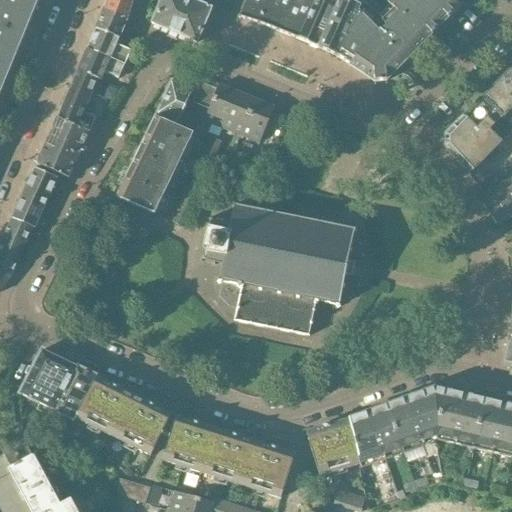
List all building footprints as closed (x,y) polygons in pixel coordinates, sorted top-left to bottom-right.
[(37,4),(25,0),(0,0),(0,28),(24,38),(37,4)] [(129,0),(106,0),(102,11),(126,21),(132,1),(129,0)] [(214,10),(218,0),(161,0),(152,24),(197,44),(210,13),(212,14),(214,10)] [(278,33),(292,0),(247,0),(238,19),(260,26),(278,33)] [(297,41),(314,0),(292,0),(278,33),(297,41)] [(341,0),(314,0),(297,41),(319,50),(341,0)] [(341,0),(319,50),(338,59),(341,53),(358,14),(361,8),(341,0)] [(370,8),(373,0),(364,0),(362,4),(370,8)] [(458,8),(450,0),(391,0),(387,5),(393,11),(425,42),(440,27),(458,8)] [(368,13),(380,24),(387,17),(375,5),(368,13)] [(102,11),(94,30),(118,40),(126,21),(102,11)] [(386,82),(425,42),(393,11),(380,24),(385,29),(379,35),(351,68),(365,77),(374,83),(386,82)] [(351,68),(379,35),(358,14),(341,53),(338,59),(351,68)] [(24,38),(0,28),(0,67),(10,72),(24,38)] [(118,40),(94,30),(86,50),(124,66),(129,53),(115,46),(118,40)] [(124,66),(86,50),(77,72),(97,80),(100,82),(104,74),(118,80),(124,66)] [(0,96),(10,72),(0,67),(0,96)] [(511,72),(509,70),(504,76),(496,84),(511,99),(511,72)] [(77,72),(56,119),(89,134),(95,120),(82,114),(97,80),(77,72)] [(171,82),(165,96),(156,115),(178,124),(192,91),(171,82)] [(218,87),(216,90),(200,83),(192,104),(208,110),(204,122),(222,129),(236,94),(218,87)] [(511,99),(496,84),(481,99),(500,119),(511,130),(511,99)] [(255,101),(236,94),(222,129),(241,137),(255,101)] [(492,127),(500,119),(481,99),(444,136),(444,148),(469,176),(504,139),(492,127)] [(273,109),(255,101),(241,137),(259,144),(273,109)] [(89,134),(56,119),(36,165),(68,179),(89,134)] [(154,215),(192,135),(155,119),(116,199),(154,215)] [(283,167),(295,170),(306,141),(294,137),(283,167)] [(221,143),(213,139),(208,147),(217,151),(221,143)] [(208,147),(204,156),(213,160),(217,151),(208,147)] [(264,151),(256,169),(263,172),(271,154),(264,151)] [(213,160),(204,156),(200,165),(208,169),(213,160)] [(208,169),(200,165),(196,173),(204,177),(208,169)] [(37,168),(12,219),(31,228),(34,229),(58,178),(37,168)] [(204,177),(196,173),(192,182),(200,186),(204,177)] [(486,191),(499,184),(493,173),(480,180),(486,191)] [(487,211),(511,197),(511,178),(477,198),(487,211)] [(200,186),(192,182),(187,191),(196,195),(200,186)] [(196,195),(187,191),(183,199),(192,203),(196,195)] [(511,197),(487,211),(497,226),(511,217),(511,197)] [(192,203),(183,199),(177,211),(186,215),(192,203)] [(333,225),(330,224),(330,227),(316,224),(317,221),(313,220),(312,223),(297,220),(298,217),(293,216),(293,219),(278,216),(279,213),(274,212),(273,215),(258,212),(259,209),(255,208),(254,211),(239,208),(237,205),(233,207),(235,212),(232,226),(225,225),(226,221),(223,220),(222,224),(213,222),(210,218),(208,220),(211,223),(203,259),(200,261),(201,265),(205,263),(212,265),(212,268),(216,268),(216,265),(223,267),(220,282),(216,284),(218,287),(222,284),(219,298),(229,307),(236,309),(234,321),(308,337),(315,305),(317,306),(318,303),(335,306),(337,309),(340,308),(337,304),(339,290),(343,291),(344,287),(340,286),(342,277),(350,279),(354,264),(345,262),(347,254),(351,254),(352,250),(349,250),(352,234),(355,232),(354,229),(350,231),(333,228),(333,225)] [(177,211),(172,223),(180,227),(186,215),(177,211)] [(12,219),(0,246),(0,289),(10,277),(31,228),(12,219)] [(76,369),(42,351),(19,396),(54,413),(76,369)] [(96,379),(76,369),(54,413),(74,423),(75,420),(96,379)] [(113,439),(133,397),(96,379),(75,420),(113,439)] [(435,442),(445,392),(434,390),(405,400),(422,448),(434,444),(435,442)] [(453,446),(464,397),(445,392),(435,442),(453,446)] [(150,457),(171,416),(133,397),(113,439),(150,457)] [(472,451),(484,401),(464,397),(453,446),(472,451)] [(422,448),(405,400),(387,407),(401,455),(422,448)] [(492,455),(503,406),(484,401),(472,451),(492,455)] [(511,458),(511,407),(503,406),(492,455),(511,460),(511,458)] [(401,455),(387,407),(367,414),(382,462),(401,455)] [(382,462),(367,414),(348,421),(359,466),(361,469),(382,462)] [(202,475),(216,431),(176,418),(162,462),(202,475)] [(359,466),(348,421),(306,433),(308,440),(307,440),(314,464),(315,464),(319,478),(359,466)] [(241,487),(255,443),(216,431),(202,475),(241,487)] [(23,442),(2,453),(11,469),(32,458),(23,442)] [(291,464),(294,456),(255,443),(241,487),(280,500),(284,487),(292,464),(291,464)] [(32,458),(11,469),(7,471),(29,511),(52,511),(59,509),(32,458)] [(444,485),(445,478),(446,476),(436,474),(434,483),(444,485)] [(426,479),(411,484),(414,491),(429,486),(426,479)] [(150,489),(120,480),(116,491),(119,497),(145,505),(150,489)] [(463,490),(465,483),(453,480),(451,487),(463,490)] [(475,493),(477,486),(465,483),(463,490),(475,493)] [(414,491),(411,484),(402,487),(405,494),(414,491)] [(502,499),(504,491),(484,487),(483,494),(502,499)] [(355,511),(360,511),(364,501),(337,492),(333,505),(355,511)] [(402,492),(396,494),(399,501),(404,499),(402,492)] [(175,493),(169,511),(209,511),(212,504),(175,493)] [(250,511),(221,502),(213,500),(212,504),(209,511),(250,511)] [(59,509),(52,511),(75,511),(70,502),(59,509)]
